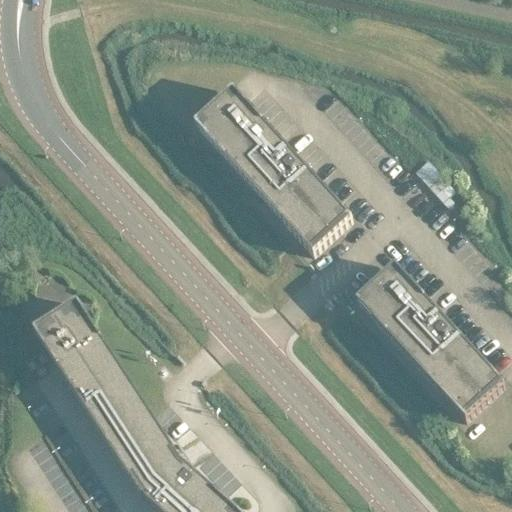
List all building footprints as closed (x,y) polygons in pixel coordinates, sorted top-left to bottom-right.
[(353,222),(285,148),(234,92),(195,128),(284,224),(314,258),(353,222)] [(436,182),(422,167),(415,173),(429,188),(436,182)] [(429,188),(443,204),(450,198),(436,182),(429,188)] [(505,388),(437,314),(396,269),(357,304),(466,423),(505,388)] [(34,333),(67,383),(142,498),(156,511),(235,511),(186,467),(185,468),(181,464),(175,454),(175,453),(78,305),(34,333)]
